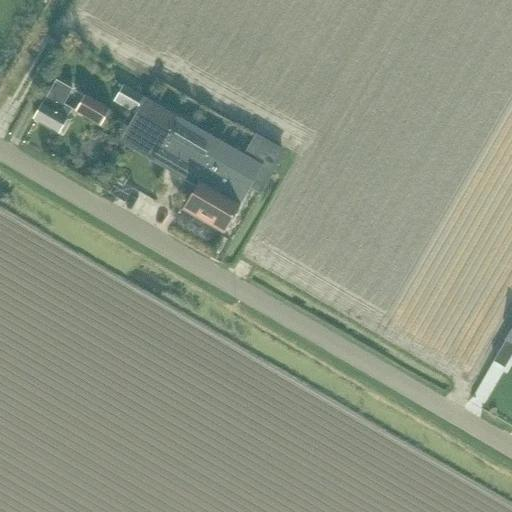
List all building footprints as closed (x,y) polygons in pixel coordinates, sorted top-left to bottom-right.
[(59,134),(73,109),(65,105),(73,90),(56,80),(33,120),(59,134)] [(114,102),(134,114),(144,97),(124,85),(114,102)] [(101,127),(110,111),(85,96),(76,112),(101,127)] [(145,99),(120,143),(129,148),(136,135),(160,149),(153,162),(197,186),(185,208),(226,232),(240,206),(236,204),(245,188),(249,190),(263,166),(221,141),(220,142),(145,99)] [(511,344),(506,341),(494,362),(505,368),(511,355),(511,344)]
